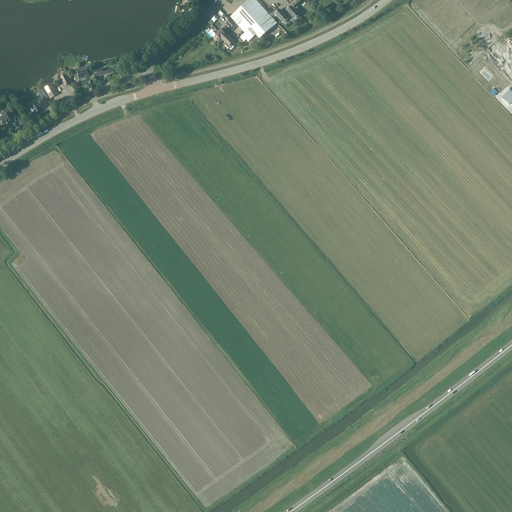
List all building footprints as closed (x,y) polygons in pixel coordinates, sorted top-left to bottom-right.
[(271,17),(269,15),(255,0),(249,0),(247,3),(230,18),(242,31),(245,28),(250,33),(252,32),(255,36),(258,39),(259,39),(270,28),(276,23),(271,17)] [(294,0),(296,2),(292,6),(295,10),(304,2),(302,0),(294,0)] [(290,6),(286,10),(290,15),(288,17),(294,24),(296,22),(294,19),(298,15),(290,6)] [(269,15),(271,17),(275,14),(282,23),(287,19),(279,10),(277,12),(275,10),(269,15)] [(228,28),(230,26),(231,28),(234,25),(229,20),(224,24),(225,25),(225,26),(215,35),(217,37),(219,39),(217,41),(220,43),(222,41),(224,39),(222,37),(224,35),(222,32),(227,28),(228,28)] [(245,33),(239,38),(243,42),(246,40),(248,43),(248,42),(255,36),(252,32),(250,33),(245,28),(242,31),(245,33)] [(224,39),(222,41),(225,44),(225,45),(229,49),(233,45),(235,42),(229,36),(227,38),(224,35),(222,37),(224,39)] [(260,39),(259,39),(258,39),(255,36),(248,42),(250,44),(253,42),(255,41),(257,41),(260,39)] [(486,55),(502,71),(511,61),(511,60),(497,45),(486,55)] [(102,76),(114,72),(112,68),(103,70),(103,69),(98,70),(98,69),(92,71),(94,78),(99,77),(99,78),(102,77),(102,76)] [(511,68),(503,76),(506,79),(511,73),(511,68)] [(81,69),(73,71),(75,77),(76,79),(79,78),(79,80),(89,77),(89,76),(92,75),(90,69),(82,72),(81,69)] [(69,85),(69,83),(66,76),(64,75),(61,77),(60,79),(64,85),(66,87),(69,85)] [(87,82),(90,93),(96,91),(95,87),(94,81),(87,82)] [(52,83),(42,89),(48,100),(58,94),(52,83)] [(511,87),(501,98),(508,105),(511,101),(511,87)] [(37,102),(29,107),(33,115),(35,114),(35,115),(36,115),(37,115),(38,115),(38,114),(38,113),(38,112),(38,111),(41,109),(43,107),(47,105),(50,103),(48,100),(42,89),(41,89),(37,92),(42,100),(37,102)] [(2,116),(0,117),(0,124),(2,127),(6,124),(7,125),(9,124),(8,123),(13,120),(12,118),(15,116),(9,108),(0,114),(2,116)]
